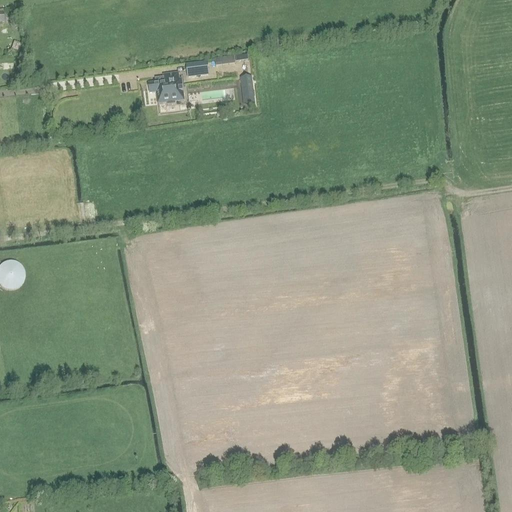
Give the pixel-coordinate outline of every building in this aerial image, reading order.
[(22,44),(13,41),(10,51),(18,54),(22,44)] [(216,58),(217,72),(237,71),(237,58),(216,58)] [(207,63),(186,66),(188,78),(208,75),(207,63)] [(164,78),(155,79),(156,83),(148,84),(149,94),(157,93),(158,103),(167,102),(167,105),(175,104),(175,101),(183,100),(181,80),(179,81),(178,75),(170,75),(170,77),(164,78)] [(251,78),(241,80),(244,102),(254,101),(251,78)] [(0,284),(1,285),(3,286),(4,287),(5,287),(7,288),(9,288),(10,288),(12,288),(13,288),(15,287),(17,287),(18,286),(19,285),(20,284),(22,283),(23,281),(23,280),(24,278),(25,277),(25,275),(25,274),(25,272),(25,271),(25,269),(24,267),(23,266),(23,265),(22,263),(21,262),(19,261),(18,260),(17,259),(15,259),(14,258),(12,258),(10,258),(9,258),(7,258),(6,258),(4,259),(3,260),(1,260),(0,261),(0,284)]
